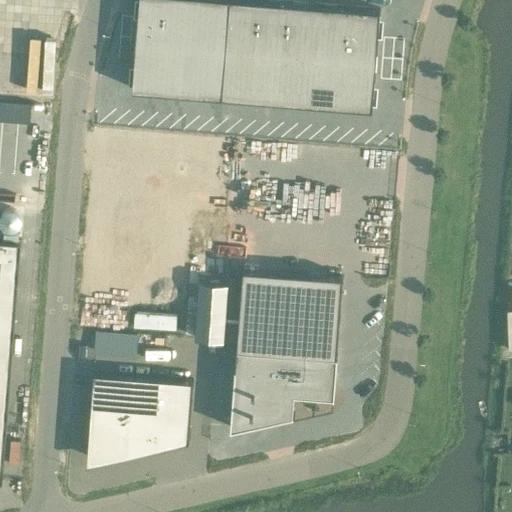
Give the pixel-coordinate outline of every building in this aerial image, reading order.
[(286,0),(138,0),(131,88),(373,107),(381,8),(286,0)] [(21,239),(0,237),(0,477),(1,478),(21,239)] [(243,267),(230,426),(292,411),(294,391),(333,394),(343,275),(243,267)] [(226,282),(221,281),(200,279),(196,335),(217,337),(222,337),(226,282)] [(98,330),(96,351),(136,354),(137,333),(137,332),(98,330)] [(94,369),(89,429),(93,430),(91,456),(149,443),(150,434),(189,438),(194,377),(94,369)]
